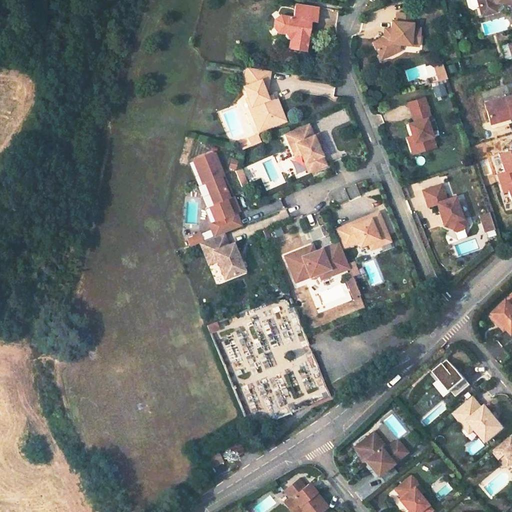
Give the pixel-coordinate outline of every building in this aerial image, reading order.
[(495,2),(511,6),(511,0),(477,0),(479,8),(494,4),(495,2)] [(304,33),(306,22),(314,23),(316,8),(294,4),(291,18),(276,16),(273,32),(284,34),(284,36),(287,40),(289,40),(287,50),(304,52),(306,33),(304,33)] [(496,12),(494,4),(479,8),(481,16),(496,12)] [(382,31),(381,39),(374,41),(379,53),(388,49),(397,50),(398,45),(407,45),(408,37),(417,38),(418,28),(410,27),(411,14),(395,12),(394,22),(390,21),(389,32),(382,31)] [(416,46),(417,38),(408,37),(407,45),(416,46)] [(381,58),(397,52),(397,50),(388,49),(379,53),(381,58)] [(441,63),(432,65),(436,81),(445,78),(441,63)] [(268,97),(265,90),(267,89),(270,71),(269,71),(247,67),(246,73),(251,74),(250,84),(244,86),(258,122),(265,119),(269,127),(287,119),(279,99),(276,100),(270,103),(268,97)] [(511,95),(484,103),(490,121),(508,116),(509,119),(511,117),(511,95)] [(407,125),(411,136),(416,154),(434,147),(427,126),(425,120),(430,119),(423,99),(407,104),(414,124),(407,125)] [(490,124),(509,119),(508,116),(490,121),(490,124)] [(258,122),(262,130),(269,127),(265,119),(258,122)] [(306,122),(284,132),(289,144),(294,141),(303,160),(305,159),(309,168),(323,162),(316,146),(321,144),(316,131),(311,133),(306,122)] [(253,145),(263,141),(260,134),(250,139),(253,145)] [(405,138),(411,155),(416,154),(411,136),(405,138)] [(294,141),(289,144),(293,153),(298,151),(294,141)] [(210,153),(192,160),(201,183),(204,182),(213,205),(208,207),(213,220),(208,222),(214,237),(223,233),(240,226),(235,212),(238,211),(235,202),(233,203),(231,198),(229,199),(219,176),(222,175),(213,154),(210,153)] [(240,160),(234,159),(232,166),(237,167),(240,160)] [(434,204),(441,224),(445,223),(447,228),(459,235),(466,223),(464,217),(459,219),(456,210),(452,198),(444,200),(440,185),(422,191),(426,206),(434,203),(434,204)] [(477,214),(482,231),(492,228),(487,211),(477,214)] [(376,245),(374,240),(384,236),(375,214),(365,218),(366,221),(358,224),(356,221),(333,231),(337,242),(340,249),(354,243),(356,248),(365,244),(367,249),(368,250),(376,247),(376,245)] [(506,229),(511,227),(511,218),(503,221),(506,229)] [(201,242),(199,242),(202,251),(211,247),(216,261),(223,278),(243,270),(232,243),(227,245),(223,233),(214,237),(201,242)] [(187,240),(190,246),(199,242),(201,242),(199,235),(187,240)] [(302,249),(284,256),(291,274),(302,269),(305,277),(319,271),(329,268),(331,274),(347,268),(340,249),(337,242),(314,251),(305,255),(302,249)] [(311,245),(302,249),(305,255),(314,251),(311,245)] [(211,247),(202,251),(208,264),(216,261),(211,247)] [(351,275),(358,273),(353,261),(346,264),(351,275)] [(329,268),(319,271),(322,278),(331,274),(329,268)] [(302,269),(291,274),(294,282),(305,277),(302,269)] [(352,278),(346,281),(348,287),(354,284),(352,278)] [(354,284),(348,287),(352,296),(358,294),(354,284)] [(511,292),(494,310),(492,315),(497,320),(499,317),(506,324),(511,330),(511,292)] [(499,317),(497,320),(503,327),(506,324),(499,317)] [(215,322),(206,326),(209,334),(219,330),(215,322)] [(59,338),(49,338),(50,347),(59,348),(59,338)] [(470,382),(448,356),(430,371),(436,378),(440,375),(456,394),(470,382)] [(481,406),(471,394),(452,410),(462,423),(468,418),(486,439),(503,425),(495,416),(492,412),(484,403),(481,406)] [(372,430),(368,433),(381,449),(384,446),(372,430)] [(511,432),(491,449),(498,456),(499,455),(504,451),(511,459),(511,460),(511,432)] [(381,449),(368,433),(353,445),(376,473),(405,450),(395,438),(384,446),(381,449)] [(227,448),(232,458),(238,455),(243,453),(238,443),(227,448)] [(504,451),(499,455),(507,463),(511,459),(504,451)] [(207,458),(211,467),(223,461),(218,452),(207,458)] [(406,476),(396,485),(403,493),(400,495),(397,497),(408,511),(424,511),(430,508),(417,493),(421,489),(415,482),(413,484),(406,476)] [(299,479),(287,490),(292,496),(284,504),(291,511),(322,511),(330,506),(309,482),(304,486),(299,479)] [(396,485),(393,487),(400,495),(403,493),(396,485)]
